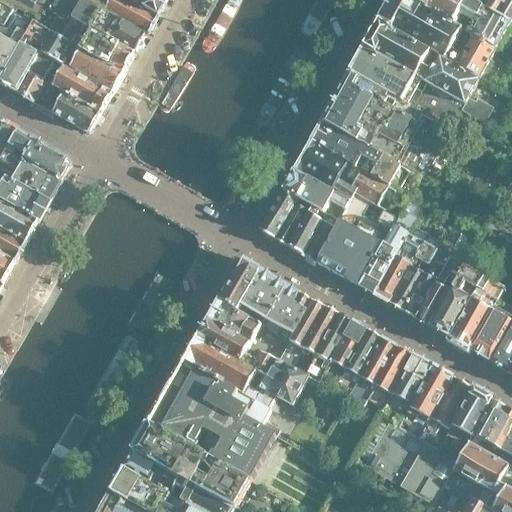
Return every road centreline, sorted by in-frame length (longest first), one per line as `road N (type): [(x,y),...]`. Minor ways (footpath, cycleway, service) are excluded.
road 1 (residential): [(77,511),(237,230)]
road 2 (residential): [(511,396),(237,230)]
road 3 (residential): [(237,230),(370,0)]
road 4 (residential): [(96,159),(0,327)]
road 5 (residential): [(184,0),(96,159)]
road 6 (residential): [(237,230),(96,159)]
